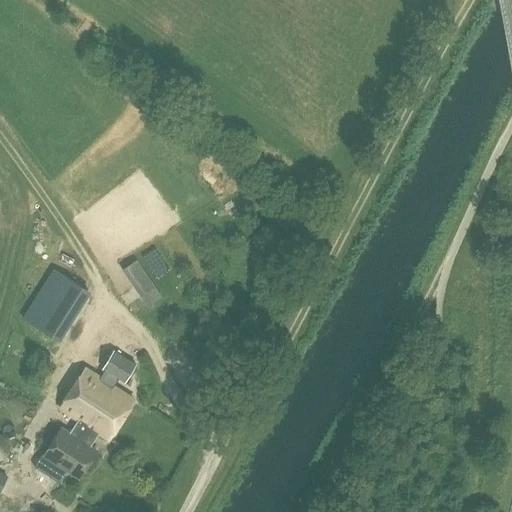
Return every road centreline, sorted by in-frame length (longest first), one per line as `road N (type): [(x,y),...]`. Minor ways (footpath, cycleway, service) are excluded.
road 1 (track): [(261,387),(474,0)]
road 2 (track): [(445,265),(314,511)]
road 3 (track): [(217,450),(76,244)]
road 4 (unclassified): [(183,511),(261,387)]
